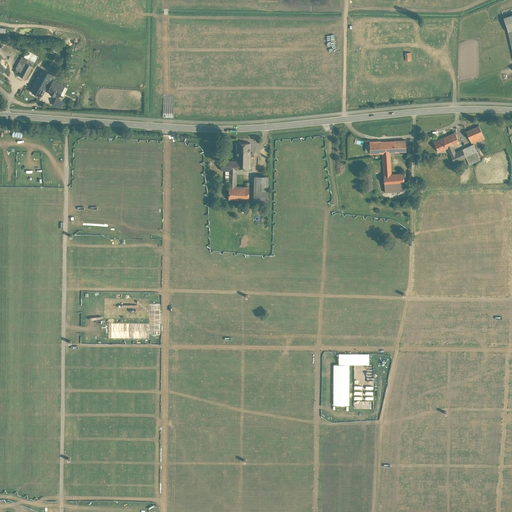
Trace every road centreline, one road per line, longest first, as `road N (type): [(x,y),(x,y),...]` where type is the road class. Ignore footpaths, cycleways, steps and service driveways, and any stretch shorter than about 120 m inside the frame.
road 1 (tertiary): [(0,115),(233,128),(511,110)]
road 2 (track): [(67,114),(61,511)]
